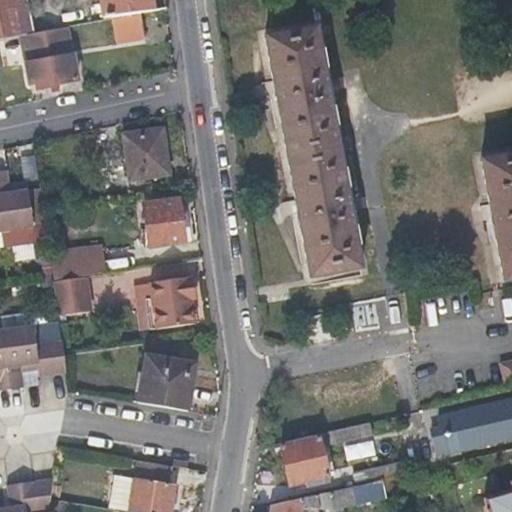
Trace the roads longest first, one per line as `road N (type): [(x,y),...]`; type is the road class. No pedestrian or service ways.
road 1 (residential): [(242,372),(203,89)]
road 2 (residential): [(511,332),(242,372)]
road 3 (residential): [(235,451),(60,424),(0,433)]
road 4 (residential): [(203,89),(0,132)]
